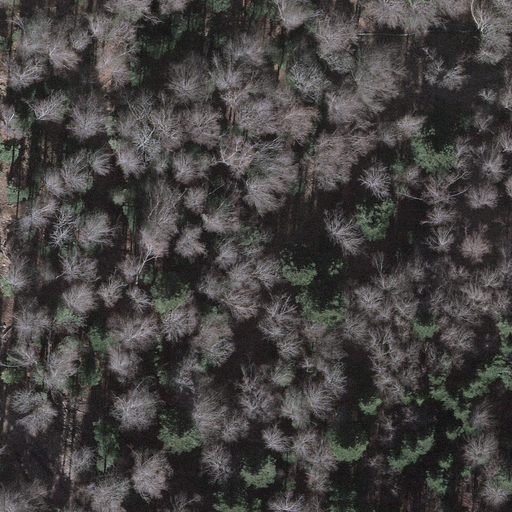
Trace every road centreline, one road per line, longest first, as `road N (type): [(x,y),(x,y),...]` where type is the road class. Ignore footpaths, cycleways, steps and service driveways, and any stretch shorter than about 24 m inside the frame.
road 1 (track): [(346,0),(406,78),(468,85),(511,73)]
road 2 (track): [(0,402),(72,488),(104,511)]
